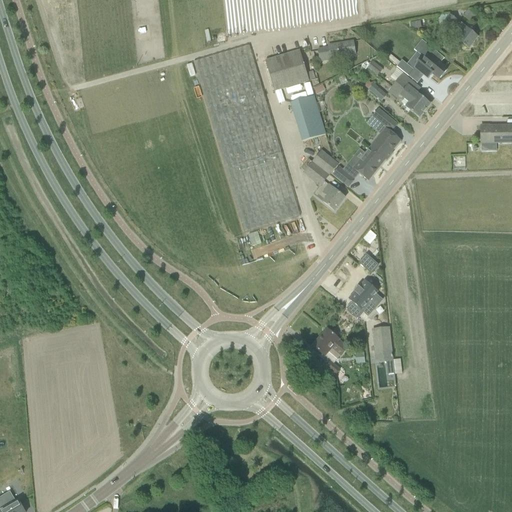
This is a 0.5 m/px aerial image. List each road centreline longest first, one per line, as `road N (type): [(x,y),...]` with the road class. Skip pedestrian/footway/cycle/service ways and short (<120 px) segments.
road 1 (track): [(78,87),(259,35),(511,1)]
road 2 (secondary): [(215,343),(121,253),(72,184),(0,13)]
road 3 (secondary): [(0,52),(29,139),(62,200),(138,300),(200,362)]
road 4 (tertiary): [(294,298),(511,33)]
road 5 (secondary): [(398,511),(262,380)]
road 6 (secondary): [(241,402),(374,511)]
